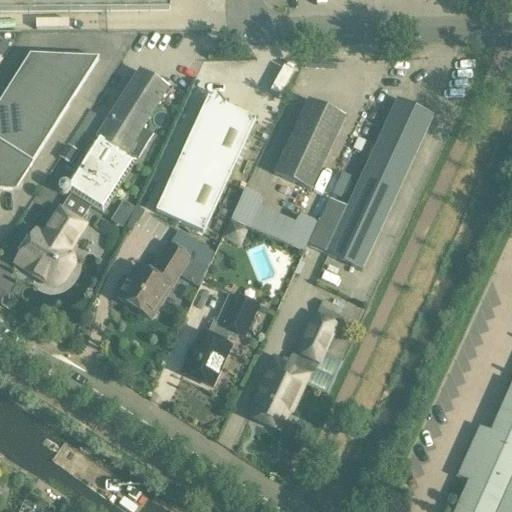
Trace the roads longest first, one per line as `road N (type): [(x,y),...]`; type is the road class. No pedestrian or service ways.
road 1 (tertiary): [(283,511),(0,330)]
road 2 (unclassified): [(511,33),(257,32),(237,0)]
